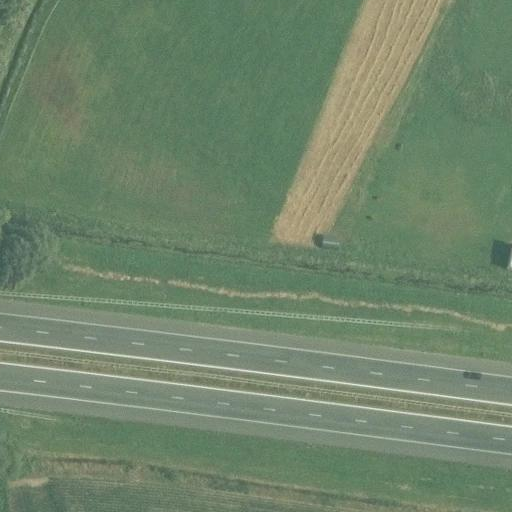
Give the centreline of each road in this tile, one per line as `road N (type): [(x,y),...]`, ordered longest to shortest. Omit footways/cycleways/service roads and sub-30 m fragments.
road 1 (motorway): [(511,394),(0,328)]
road 2 (motorway): [(0,382),(511,446)]
